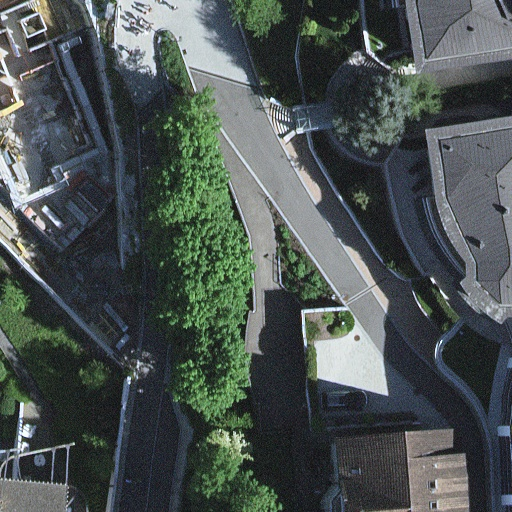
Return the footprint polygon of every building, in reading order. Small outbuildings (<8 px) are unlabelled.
[(0,0),(0,151),(19,200),(61,184),(57,173),(107,153),(62,39),(70,36),(55,0),(0,0)] [(511,62),(511,0),(364,0),(375,77),(511,62)] [(511,324),(511,119),(386,133),(394,235),(478,326),(511,324)] [(451,511),(448,457),(419,459),(417,435),(316,441),(320,511),(451,511)] [(0,479),(0,511),(60,511),(62,484),(0,479)]
